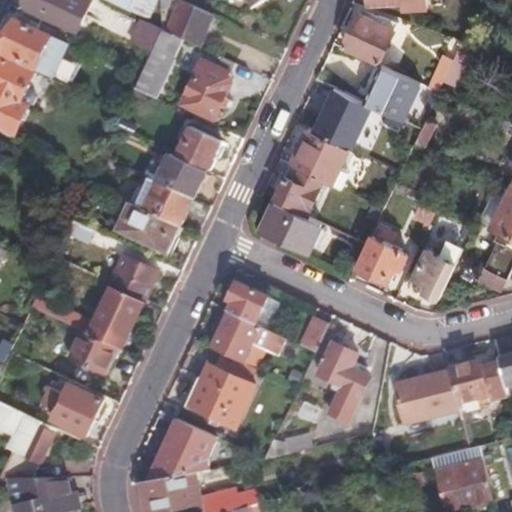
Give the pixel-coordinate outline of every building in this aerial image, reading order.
[(81,0),(24,0),(19,12),(72,37),(88,3),(81,0)] [(102,0),(132,14),(138,0),(102,0)] [(175,0),(159,0),(163,33),(167,35),(182,3),(175,0)] [(270,0),(249,0),(256,10),(270,0)] [(411,0),(375,0),(376,9),(412,7),(411,0)] [(167,35),(184,43),(199,50),(214,18),(198,10),(182,3),(167,35)] [(396,32),(360,15),(346,46),(382,62),(396,32)] [(152,49),(162,25),(142,16),(132,40),(152,49)] [(67,47),(14,22),(0,51),(0,54),(52,80),(67,47)] [(135,92),(157,102),(176,61),(175,61),(184,43),(167,35),(163,33),(144,72),(135,92)] [(459,53),(475,60),(483,43),(466,36),(459,53)] [(451,68),(447,76),(467,85),(478,61),(475,60),(459,53),(454,62),(452,66),(451,68)] [(235,66),(220,60),(216,70),(230,76),(235,66)] [(451,68),(452,66),(443,62),(437,75),(445,79),(447,76),(451,68)] [(26,91),(33,78),(0,63),(0,132),(14,139),(27,110),(19,106),(22,101),(26,92),(26,91)] [(230,76),(216,70),(202,64),(182,108),(212,122),(229,87),(226,85),(230,76)] [(421,85),(384,67),(367,104),(374,107),(379,110),(401,120),(404,122),(421,85)] [(439,93),(441,89),(445,79),(437,75),(430,89),(439,93)] [(336,89),(315,132),(351,149),(353,150),(374,107),(367,104),(336,89)] [(421,111),(429,115),(429,114),(439,93),(430,89),(421,111)] [(34,97),(26,92),(22,101),(19,106),(27,110),(33,110),(38,101),(34,97)] [(438,122),(428,117),(424,126),(422,130),(421,133),(418,138),(415,143),(427,148),(438,122)] [(310,129),(294,164),(326,180),(329,181),(335,184),(351,149),(315,132),(310,129)] [(191,131),(178,160),(206,174),(220,144),(191,131)] [(206,174),(178,160),(170,157),(157,184),(193,201),(206,174)] [(326,180),(294,164),(285,181),(282,190),(278,197),(311,213),(326,180)] [(148,179),(135,206),(181,228),(193,201),(157,184),(148,179)] [(282,190),(285,181),(280,179),(275,187),(282,190)] [(511,187),(494,227),(504,232),(500,240),(511,245),(511,187)] [(374,237),(380,240),(398,200),(418,210),(421,204),(393,191),(385,209),(380,217),(371,236),(374,237)] [(323,224),(276,202),(265,229),(311,251),(323,224)] [(181,228),(135,206),(129,203),(112,241),(166,266),(183,229),(181,228)] [(374,204),(370,212),(380,217),(385,209),(374,204)] [(438,211),(421,204),(418,210),(417,215),(427,220),(424,226),(430,229),(438,211)] [(68,233),(77,238),(89,243),(94,233),(73,223),(68,233)] [(64,265),(77,238),(68,233),(58,253),(55,260),(64,265)] [(404,252),(380,240),(374,237),(360,269),(389,283),(396,268),(401,271),(408,256),(403,254),(404,252)] [(511,245),(500,240),(487,267),(511,278),(511,276),(511,245)] [(442,298),(458,264),(429,250),(417,278),(430,284),(426,291),(442,298)] [(126,259),(113,288),(146,303),(159,274),(126,259)] [(82,273),(64,265),(55,260),(52,266),(79,278),(82,273)] [(511,278),(487,267),(479,284),(503,295),(511,278)] [(241,307),(236,316),(261,328),(273,333),(280,318),(274,315),(279,305),(268,300),(269,298),(237,283),(228,301),(234,303),(241,307)] [(112,291),(90,337),(104,344),(107,339),(113,341),(117,335),(128,340),(144,306),(112,291)] [(35,301),(31,310),(81,333),(86,321),(37,298),(35,301)] [(241,307),(234,303),(229,313),(236,316),(241,307)] [(236,316),(229,313),(213,349),(245,364),(261,328),(236,316)] [(0,328),(18,337),(23,328),(3,319),(2,321),(0,320),(0,328)] [(316,354),(329,326),(314,319),(301,347),(316,354)] [(90,337),(81,333),(69,358),(106,375),(117,350),(104,344),(90,337)] [(14,347),(5,343),(0,353),(0,362),(6,365),(10,355),(14,347)] [(351,426),(373,380),(352,370),(359,356),(334,344),(320,376),(329,381),(327,385),(339,391),(328,415),(351,426)] [(498,360),(508,397),(511,395),(511,363),(510,357),(498,360)] [(449,371),(450,372),(459,404),(487,397),(479,363),(449,371)] [(207,387),(196,411),(235,430),(254,389),(210,367),(202,385),(207,387)] [(407,426),(461,412),(459,404),(450,372),(426,378),(427,381),(398,389),(407,426)] [(207,387),(202,385),(191,409),(196,411),(207,387)] [(46,406),(58,411),(52,423),(87,438),(103,404),(69,388),(64,398),(52,393),(46,406)] [(0,407),(0,433),(33,448),(28,460),(34,462),(26,478),(59,479),(75,443),(0,407)] [(220,440),(180,422),(151,484),(205,474),(220,440)] [(282,456),(320,446),(320,439),(287,445),(282,456)] [(287,445),(276,440),(266,461),(282,456),(287,445)] [(431,461),(435,477),(483,464),(479,449),(471,451),(431,461)] [(483,464),(435,477),(444,511),(465,511),(494,504),(483,464)] [(151,484),(142,485),(148,511),(181,511),(204,506),(205,511),(237,511),(248,509),(258,506),(253,487),(204,500),(200,484),(210,481),(208,474),(205,474),(151,484)] [(426,474),(398,481),(402,494),(429,487),(426,474)] [(59,479),(26,478),(9,477),(18,511),(75,511),(67,479),(59,479)]
